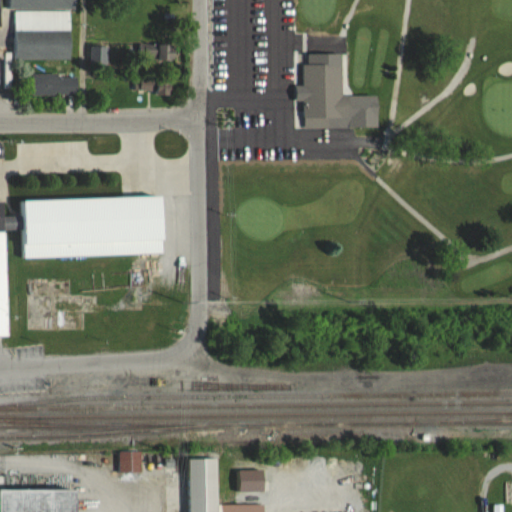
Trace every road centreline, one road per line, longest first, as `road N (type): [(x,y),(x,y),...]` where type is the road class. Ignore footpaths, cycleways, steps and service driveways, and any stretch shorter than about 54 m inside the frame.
road 1 (residential): [(201,120),(0,120)]
road 2 (residential): [(201,120),(198,0)]
